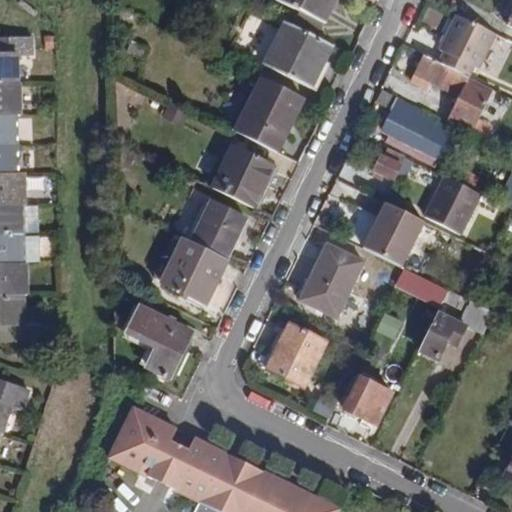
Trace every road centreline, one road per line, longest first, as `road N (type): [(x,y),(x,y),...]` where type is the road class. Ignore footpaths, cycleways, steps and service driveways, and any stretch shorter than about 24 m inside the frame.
road 1 (residential): [(401,0),(211,380),(461,511)]
road 2 (unknown): [(211,380),(146,511)]
